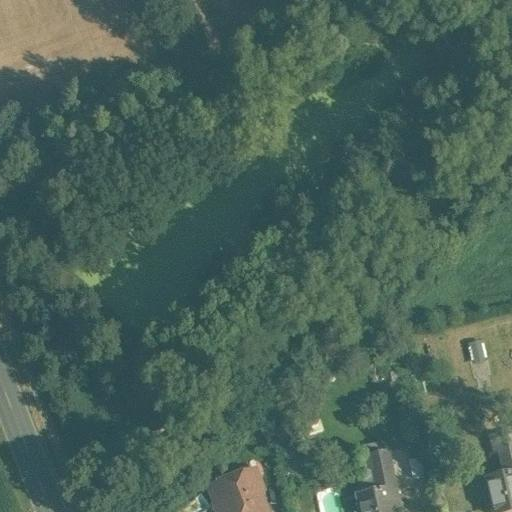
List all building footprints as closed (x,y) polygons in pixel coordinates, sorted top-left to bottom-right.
[(63,273),(51,284),(62,296),(75,285),(63,273)] [(511,437),(491,442),(494,455),(500,453),(505,477),(511,475),(511,437)] [(385,452),(356,458),(359,473),(372,471),(388,468),(385,452)] [(388,468),(372,471),(377,492),(392,488),(388,468)] [(254,473),(210,490),(216,506),(214,507),(215,511),(263,511),(257,493),(261,491),(254,473)] [(511,511),(511,475),(505,477),(485,482),(491,511),(511,511)] [(377,492),(356,496),(359,511),(392,511),(397,510),(392,488),(377,492)]
